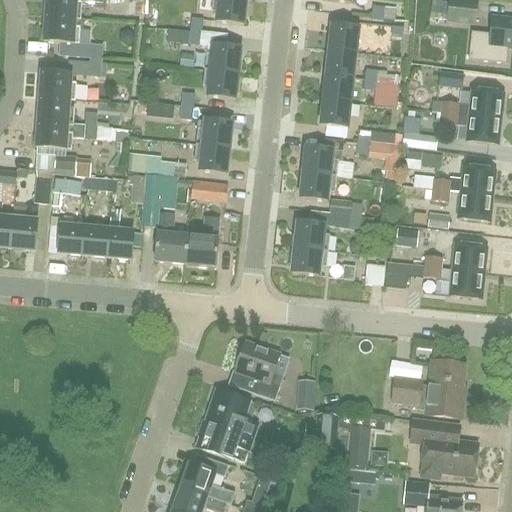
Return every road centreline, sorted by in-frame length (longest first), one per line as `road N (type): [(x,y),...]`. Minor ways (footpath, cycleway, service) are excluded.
road 1 (residential): [(249,309),(283,0)]
road 2 (residential): [(511,335),(249,309)]
road 3 (residential): [(130,511),(202,305)]
road 4 (residential): [(202,305),(0,284)]
